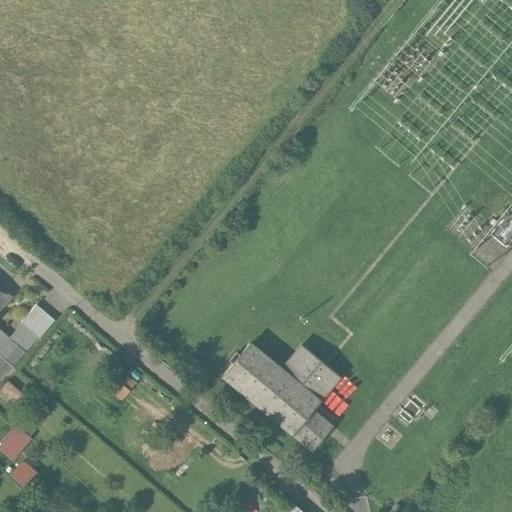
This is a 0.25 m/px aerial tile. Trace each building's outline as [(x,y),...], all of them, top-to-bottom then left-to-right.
[(0,305),(9,295),(0,286),(0,305)] [(35,305),(20,323),(37,337),(52,319),(35,305)] [(8,338),(0,330),(0,380),(0,381),(37,337),(20,323),(8,338)] [(249,341),(221,375),(311,450),(331,426),(311,410),(338,377),(300,345),(281,368),(249,341)] [(105,384),(117,398),(134,382),(122,369),(105,384)] [(0,449),(13,460),(31,439),(16,426),(0,445),(0,449)]
